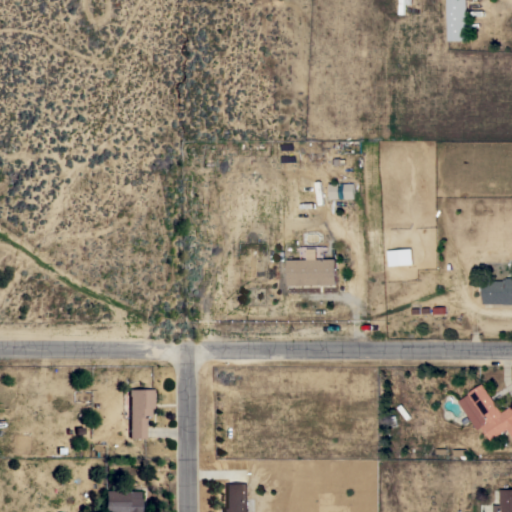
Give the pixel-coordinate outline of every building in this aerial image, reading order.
[(467,0),(467,40),(448,40),(448,0),(467,0)] [(355,200),(355,183),(335,184),(335,200),(355,200)] [(335,258),(336,284),(288,285),(288,259),(308,258),(308,248),(317,248),(318,258),(335,258)] [(412,248),(413,264),(389,266),(388,250),(412,248)] [(511,303),(503,304),(503,303),(483,303),(483,280),(504,280),(504,279),(506,279),(506,277),(511,277),(511,303)] [(511,405),(511,436),(507,429),(491,440),(482,426),(477,429),(458,401),(469,394),(469,393),(483,383),(502,412),(511,405)] [(151,389),(151,392),(152,392),(152,401),(151,401),(151,408),(149,408),(149,417),(144,417),(144,438),(128,438),(128,396),(127,396),(127,389),(151,389)] [(247,511),(221,511),(221,508),(225,508),(224,484),(247,484),(247,511)] [(511,511),(494,511),(494,504),(500,504),(501,489),(511,489),(511,511)] [(138,498),(139,498),(138,511),(102,511),(103,490),(138,492),(138,498)]
